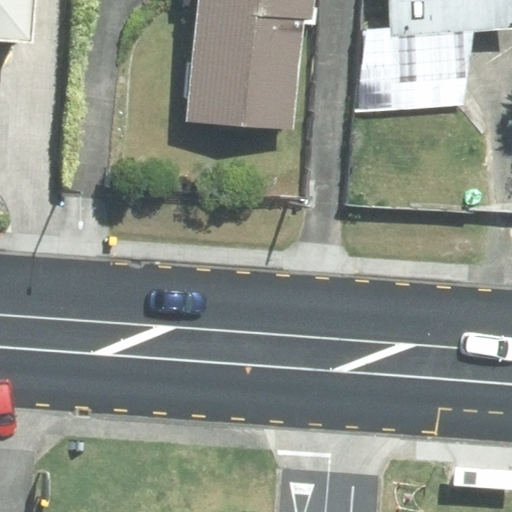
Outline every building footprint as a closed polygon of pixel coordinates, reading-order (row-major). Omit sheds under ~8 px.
[(0,0),(0,21),(18,23),(20,0),(0,0)] [(190,0),(182,106),(288,114),(297,3),(307,3),(307,0),(190,0)] [(511,0),(383,0),(384,15),(361,16),(365,87),(473,82),(470,20),(511,17),(511,0)] [(511,166),(464,164),(461,211),(511,214),(511,166)] [(503,463),(451,460),(450,475),(502,478),(503,463)]
